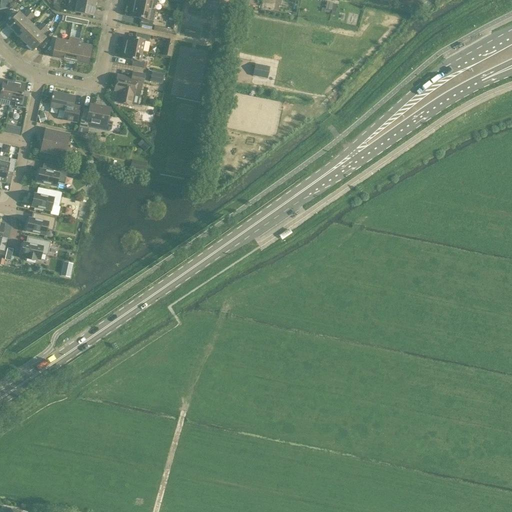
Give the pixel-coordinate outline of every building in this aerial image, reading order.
[(133,0),(132,6),(152,10),(153,5),(157,6),(157,0),(133,0)] [(427,2),(419,0),(418,9),(426,10),(427,2)] [(93,16),(95,7),(69,2),(69,6),(76,7),(75,13),(93,16)] [(322,9),(322,12),(331,14),(332,10),(333,3),(329,2),(328,10),(322,9)] [(155,11),(152,10),(132,6),(130,16),(142,19),(141,25),(152,27),(155,11)] [(7,26),(13,32),(31,13),(29,10),(23,16),(20,13),(7,26)] [(13,32),(20,38),(32,25),(28,22),(34,16),(31,13),(13,32)] [(20,38),(27,45),(45,26),(42,24),(36,29),(32,25),(20,38)] [(168,30),(167,33),(176,35),(177,25),(173,25),(172,30),(168,30)] [(48,29),(45,26),(27,45),(33,51),(45,38),(42,35),(48,29)] [(126,37),(124,47),(143,51),(145,42),(149,43),(150,36),(139,33),(138,39),(126,37)] [(69,41),(68,41),(65,60),(76,62),(80,44),(79,44),(80,40),(70,38),(69,41)] [(53,57),(65,60),(68,41),(56,39),(53,57)] [(174,40),(166,39),(163,55),(171,57),(174,40)] [(92,46),(80,44),(76,62),(88,65),(92,46)] [(141,62),(143,51),(124,47),(122,58),(133,60),(132,67),(143,69),(145,62),(141,62)] [(255,64),(252,76),(267,79),(269,67),(255,64)] [(162,85),(164,75),(152,72),(150,82),(162,85)] [(133,95),(134,95),(139,96),(141,84),(143,84),(145,75),(133,73),(132,79),(118,76),(114,91),(121,92),(119,103),(131,106),(133,95)] [(0,104),(4,106),(9,107),(10,101),(11,101),(14,82),(4,80),(3,87),(0,86),(0,104)] [(25,84),(14,82),(11,101),(20,103),(20,107),(26,108),(28,97),(23,96),(25,84)] [(76,123),(80,107),(73,106),(75,97),(53,93),(50,108),(64,111),(62,120),(76,123)] [(83,108),(79,128),(89,130),(90,123),(98,125),(97,130),(105,132),(108,132),(111,130),(113,123),(107,122),(110,109),(91,105),(90,110),(83,108)] [(65,157),(69,135),(46,131),(41,152),(65,157)] [(146,144),(142,149),(145,152),(150,147),(146,144)] [(10,147),(3,145),(1,153),(9,154),(10,147)] [(0,182),(5,183),(7,172),(13,173),(16,161),(10,159),(0,156),(0,182)] [(37,182),(37,183),(56,187),(57,181),(63,183),(66,170),(44,165),(43,171),(40,170),(39,171),(38,171),(36,181),(37,182)] [(32,195),(30,206),(32,206),(31,207),(51,211),(52,206),(58,207),(61,194),(38,189),(37,195),(34,195),(34,196),(32,195)] [(27,220),(25,230),(26,230),(26,231),(46,236),(47,230),(53,231),(55,218),(33,213),(32,220),(29,219),(29,220),(27,220)] [(22,244),(19,254),(21,255),(21,256),(26,257),(26,259),(36,262),(36,259),(40,260),(41,254),(47,256),(50,243),(28,238),(26,244),(23,243),(23,244),(22,244)] [(4,260),(10,261),(13,250),(7,248),(4,260)]
